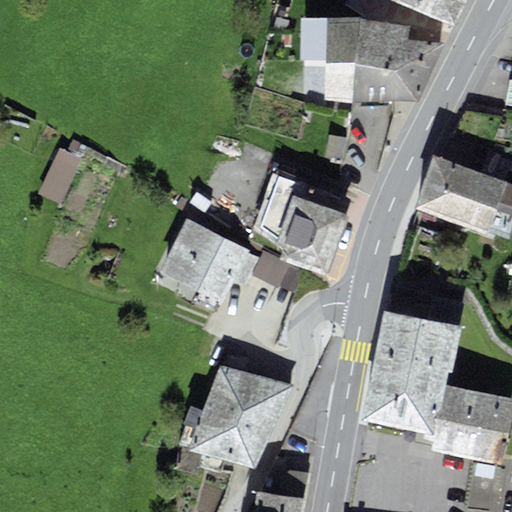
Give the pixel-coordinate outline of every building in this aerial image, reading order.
[(465,0),(392,0),(392,1),(454,28),(465,0)] [(352,102),(363,17),(302,18),(304,97),(352,102)] [(363,17),(352,102),(396,100),(418,102),(445,43),(407,39),(410,25),(363,17)] [(61,149),(42,191),(64,201),(83,159),(61,149)] [(508,181),(434,155),(416,206),(490,231),(500,203),(508,181)] [(258,233),(284,248),(280,258),(302,267),(328,276),(348,215),(327,208),(332,193),(280,174),(258,233)] [(511,182),(508,181),(500,203),(511,207),(511,182)] [(260,260),(248,253),(250,250),(188,217),(160,271),(222,304),(234,281),(245,288),(252,274),(260,260)] [(280,258),(264,252),(260,260),(252,274),(294,291),(302,267),(280,258)] [(461,325),(384,311),(375,358),(449,371),(452,372),(461,325)] [(449,371),(375,358),(363,422),(437,436),(446,385),(449,371)] [(196,429),(188,450),(255,467),(294,386),(221,365),(203,411),(196,429)] [(511,420),(511,397),(446,385),(437,436),(433,452),(504,465),(511,420)] [(196,429),(203,411),(193,407),(186,425),(196,429)] [(277,496),(305,501),(310,474),(289,470),(279,480),(277,496)] [(255,511),(302,511),(305,501),(277,496),(259,493),(255,511)]
